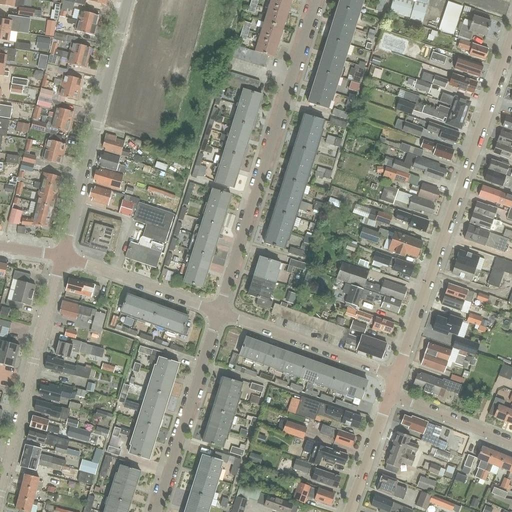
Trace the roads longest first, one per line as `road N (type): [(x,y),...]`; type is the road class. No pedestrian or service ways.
road 1 (residential): [(393,375),(511,31)]
road 2 (unclassified): [(218,313),(314,0)]
road 3 (unclassified): [(61,256),(126,0)]
road 4 (unclassified): [(0,489),(61,256)]
road 5 (unclassified): [(155,511),(218,313)]
road 6 (residential): [(393,375),(218,313)]
road 7 (residential): [(218,313),(61,256)]
road 8 (unclassified): [(511,443),(386,395)]
road 9 (residential): [(346,511),(386,395)]
